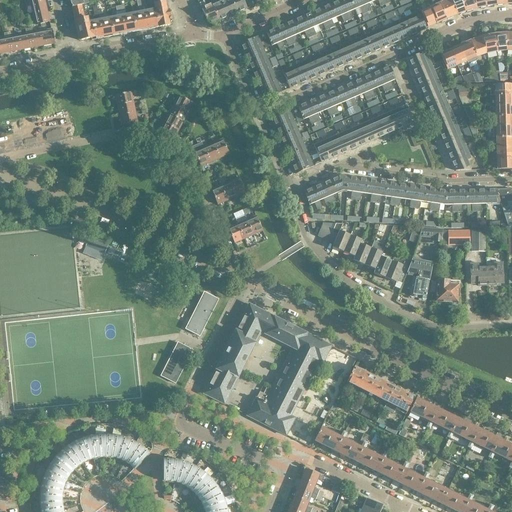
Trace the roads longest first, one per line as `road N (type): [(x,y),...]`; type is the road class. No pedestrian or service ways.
road 1 (residential): [(239,275),(185,154),(138,130),(0,157)]
road 2 (tertiary): [(511,414),(247,279)]
road 3 (residential): [(511,323),(435,325),(350,284),(308,241),(288,185)]
road 4 (residential): [(247,279),(182,422),(286,467)]
road 5 (tertiary): [(239,275),(0,173)]
road 6 (residential): [(288,185),(339,165),(511,179)]
road 7 (residential): [(400,51),(258,112)]
road 8 (residential): [(195,34),(69,59)]
road 9 (residential): [(398,501),(306,457),(286,467)]
